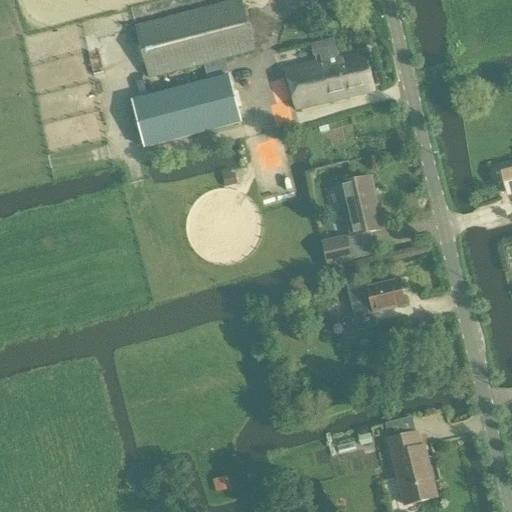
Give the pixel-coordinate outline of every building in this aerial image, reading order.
[(240,0),(134,28),(148,81),(203,67),(207,80),(228,74),(225,61),(254,53),(240,0)] [(338,60),(333,41),(310,47),(312,58),(318,56),(319,62),(285,71),(296,111),(374,90),(364,53),(338,60)] [(133,103),(145,150),(240,125),(228,78),(133,103)] [(234,187),(231,169),(221,172),(225,189),(234,187)] [(511,172),(502,175),(508,197),(511,195),(511,172)] [(352,238),(382,231),(370,179),(340,186),(352,238)] [(322,243),(328,269),(354,263),(348,238),(322,243)] [(370,282),(346,288),(356,331),(363,330),(360,317),(373,314),(373,315),(405,307),(400,284),(372,290),(370,282)] [(420,448),(417,433),(389,440),(406,506),(437,498),(424,447),(420,448)] [(370,435),(358,438),(361,448),(373,445),(370,435)] [(297,473),(284,476),(287,487),(299,484),(297,473)] [(227,478),(212,481),(215,494),(230,490),(227,478)]
